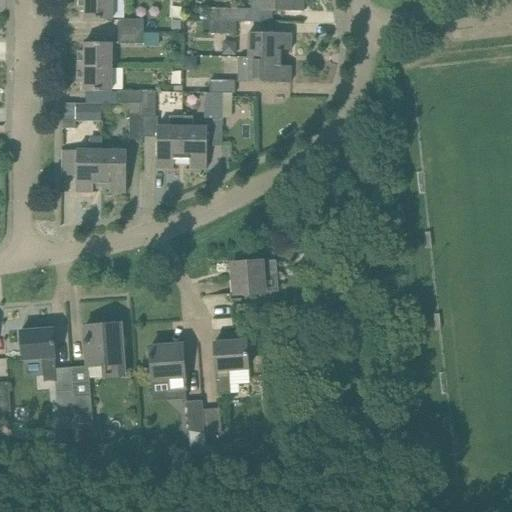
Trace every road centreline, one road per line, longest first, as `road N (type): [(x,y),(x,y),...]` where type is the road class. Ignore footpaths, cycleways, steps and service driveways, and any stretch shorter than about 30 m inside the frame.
road 1 (residential): [(23,261),(177,224),(299,163),(339,128),(358,94),(365,40),(357,0)]
road 2 (residential): [(23,261),(24,0)]
